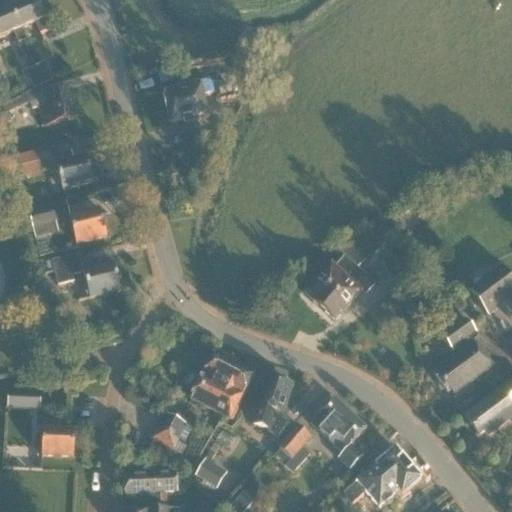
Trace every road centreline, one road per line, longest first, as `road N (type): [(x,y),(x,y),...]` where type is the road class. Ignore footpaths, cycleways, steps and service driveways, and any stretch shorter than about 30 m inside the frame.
road 1 (tertiary): [(481,511),(375,395),(199,314),(176,284)]
road 2 (tertiary): [(176,284),(97,0)]
road 3 (residential): [(103,511),(117,369),(176,284)]
